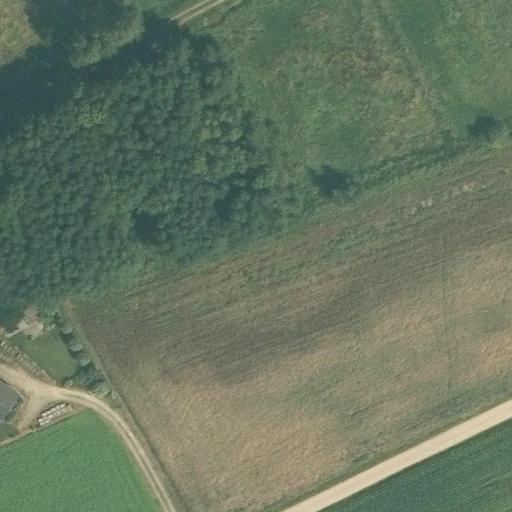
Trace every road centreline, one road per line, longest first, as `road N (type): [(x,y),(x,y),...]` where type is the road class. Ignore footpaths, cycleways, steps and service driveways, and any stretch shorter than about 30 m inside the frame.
road 1 (track): [(217,0),(0,121)]
road 2 (track): [(511,404),(288,511)]
